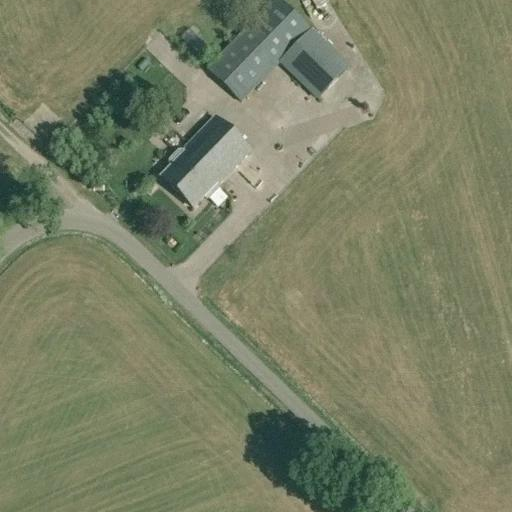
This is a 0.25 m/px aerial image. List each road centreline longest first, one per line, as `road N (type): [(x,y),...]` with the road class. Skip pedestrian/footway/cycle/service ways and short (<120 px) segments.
road 1 (unclassified): [(0,250),(38,226),(66,220),(110,229),(407,511)]
road 2 (track): [(0,129),(58,180),(89,221)]
